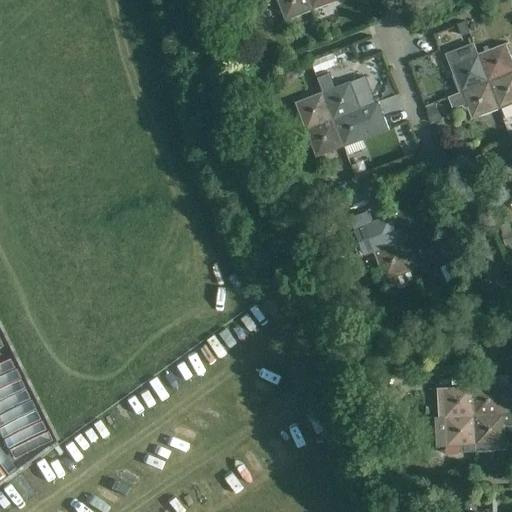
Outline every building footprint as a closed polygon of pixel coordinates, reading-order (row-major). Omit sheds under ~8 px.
[(307,0),(275,0),(284,22),(312,12),(307,0)] [(339,0),(307,0),(312,12),(340,1),(339,0)] [(465,22),(457,24),(462,36),(470,33),(465,22)] [(128,41),(114,43),(118,63),(131,60),(128,41)] [(488,82),(511,72),(511,61),(505,44),(477,55),(488,82)] [(461,92),(488,82),(477,55),(450,66),(461,92)] [(511,72),(488,82),(499,110),(511,105),(511,72)] [(323,93),(334,89),(329,75),(318,79),(323,93)] [(499,110),(488,82),(461,92),(461,93),(448,98),(453,110),(462,106),(463,108),(466,109),(467,108),(472,121),(499,110)] [(332,120),(360,109),(349,83),(334,89),(323,93),(322,93),(332,120)] [(305,131),(332,120),(322,93),(295,104),(305,131)] [(360,109),(332,120),(343,148),(371,138),(360,109)] [(436,109),(426,113),(431,124),(441,120),(436,109)] [(332,120),(305,131),(316,159),(343,148),(332,120)] [(401,242),(429,232),(418,205),(391,215),(401,242)] [(401,242),(391,215),(363,225),(373,253),(401,242)] [(511,231),(502,235),(506,246),(511,244),(511,231)] [(429,232),(401,242),(412,271),(427,265),(433,268),(455,260),(446,237),(433,242),(429,232)] [(401,242),(373,253),(384,282),(389,279),(390,281),(399,288),(416,281),(412,271),(401,242)] [(262,323),(262,324),(243,336),(250,348),(279,330),(271,317),(262,323)] [(357,330),(338,337),(343,350),(362,343),(357,330)] [(268,385),(284,391),(292,373),(275,366),(268,385)] [(198,372),(180,380),(187,396),(196,391),(194,389),(203,385),(198,372)] [(474,416),(511,414),(511,396),(511,385),(509,385),(508,375),(474,377),(475,387),(472,387),(474,416)] [(437,418),(474,416),(472,387),(436,389),(437,418)] [(476,453),(505,451),(504,427),(511,426),(511,414),(474,416),(475,447),(476,453)] [(217,415),(215,424),(233,429),(236,420),(217,415)] [(446,448),(475,447),(474,416),(437,418),(437,419),(445,419),(446,448)] [(95,456),(121,445),(115,429),(96,437),(99,445),(91,448),(95,456)] [(199,434),(196,443),(212,448),(215,439),(199,434)] [(287,444),(268,454),(275,467),(294,458),(287,444)] [(53,473),(61,485),(83,469),(75,458),(53,473)] [(233,486),(247,495),(253,486),(239,477),(233,486)] [(20,496),(29,510),(46,498),(36,484),(20,496)]
